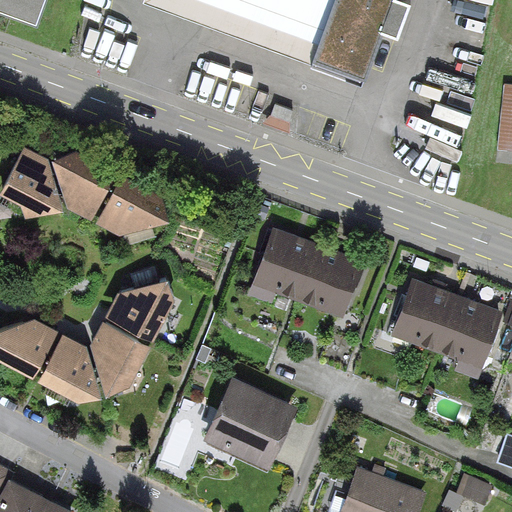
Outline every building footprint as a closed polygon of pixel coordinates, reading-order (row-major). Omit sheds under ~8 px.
[(0,0),(0,9),(39,24),(47,0),(0,0)] [(395,0),(152,0),(366,80),(395,0)] [(40,153),(17,142),(0,173),(0,194),(13,200),(24,219),(60,203),(40,153)] [(73,147),(40,153),(60,203),(88,216),(110,167),(73,147)] [(155,190),(110,167),(88,216),(115,232),(159,219),(155,190)] [(362,261),(269,225),(247,280),(340,316),(362,261)] [(156,272),(111,287),(97,317),(148,343),(169,302),(156,272)] [(501,308),(407,274),(386,330),(480,365),(501,308)] [(0,362),(27,376),(53,327),(27,313),(0,320),(0,362)] [(148,343),(97,317),(81,342),(91,391),(124,382),(148,343)] [(71,399),(91,391),(81,342),(53,327),(27,376),(71,399)] [(268,461),(292,407),(234,380),(209,434),(268,461)] [(431,406),(467,423),(475,406),(439,389),(431,406)] [(511,428),(500,457),(511,462),(511,428)] [(15,472),(0,464),(0,511),(72,511),(74,510),(12,478),(15,472)] [(360,470),(344,511),(415,511),(423,493),(360,470)] [(467,470),(461,493),(491,500),(497,477),(467,470)]
